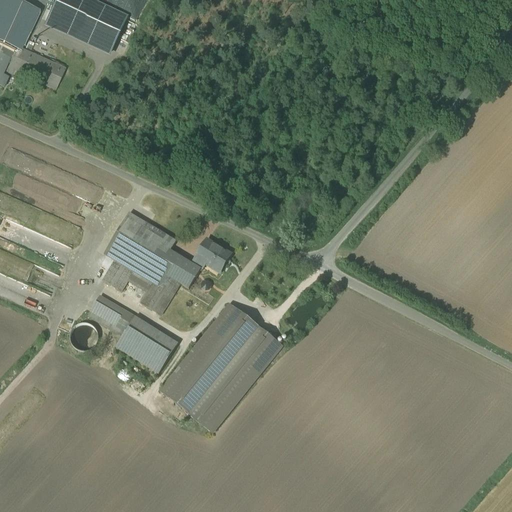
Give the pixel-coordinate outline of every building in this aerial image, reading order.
[(36,13),(7,0),(0,0),(0,39),(16,47),(20,49),(36,13)] [(119,23),(68,0),(51,0),(43,17),(108,47),(119,23)] [(16,47),(0,39),(0,86),(3,88),(7,79),(2,77),(4,72),(16,47)] [(20,49),(16,47),(4,72),(21,80),(23,76),(56,91),(66,70),(20,49)] [(176,243),(145,224),(129,215),(105,255),(115,262),(103,282),(122,293),(134,273),(154,285),(141,305),(161,317),(186,288),(164,274),(176,255),(176,243)] [(236,259),(213,244),(198,269),(191,264),(176,255),(164,274),(186,288),(197,295),(203,286),(200,284),(206,273),(208,274),(211,268),(225,276),(236,259)] [(136,319),(100,298),(88,317),(124,338),(136,319)] [(230,305),(158,393),(212,436),(284,349),(230,305)] [(178,346),(136,319),(124,338),(117,349),(159,376),(178,346)] [(97,344),(98,339),(97,334),(94,329),(89,326),(84,326),(79,327),(74,330),(72,334),(71,339),(72,345),(75,349),(79,352),(85,353),(90,352),(94,349),(97,344)]
